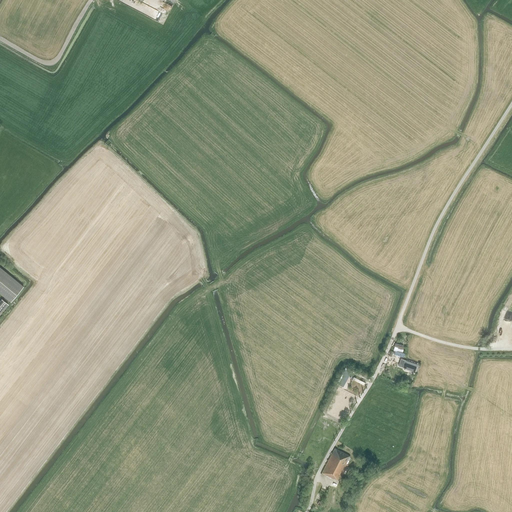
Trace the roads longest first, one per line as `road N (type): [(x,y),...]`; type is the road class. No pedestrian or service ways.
road 1 (unclassified): [(307,511),(319,472),(376,375),(433,230),(511,103)]
road 2 (unclassified): [(0,38),(51,61),(90,0)]
